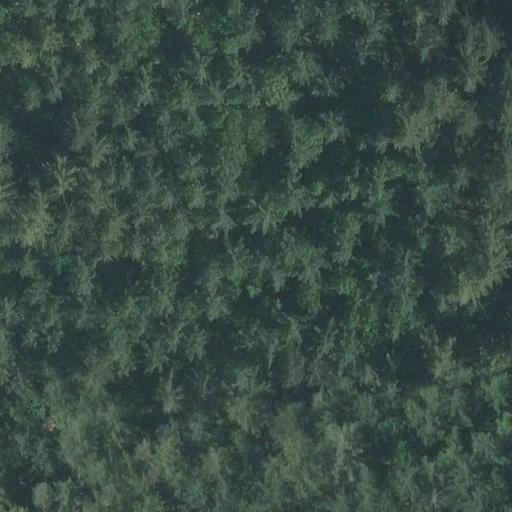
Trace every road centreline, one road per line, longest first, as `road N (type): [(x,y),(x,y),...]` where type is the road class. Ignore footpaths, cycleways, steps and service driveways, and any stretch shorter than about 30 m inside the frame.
road 1 (track): [(26,511),(511,325)]
road 2 (track): [(391,0),(511,319)]
